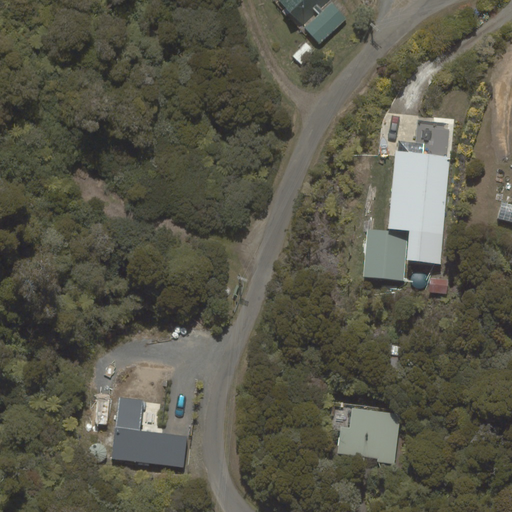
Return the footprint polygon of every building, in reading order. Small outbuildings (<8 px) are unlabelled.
[(329,0),(281,0),(301,23),(329,0)] [(332,2),(304,26),(319,43),(347,20),(332,2)] [(395,152),(388,228),(410,230),(407,260),(440,263),(450,157),(395,152)] [(404,280),(408,232),(368,229),(364,277),(404,280)] [(144,400),(120,397),(112,458),(184,468),(188,436),(140,430),(144,400)] [(400,415),(352,408),(349,428),(341,426),(337,453),(394,461),(400,415)]
